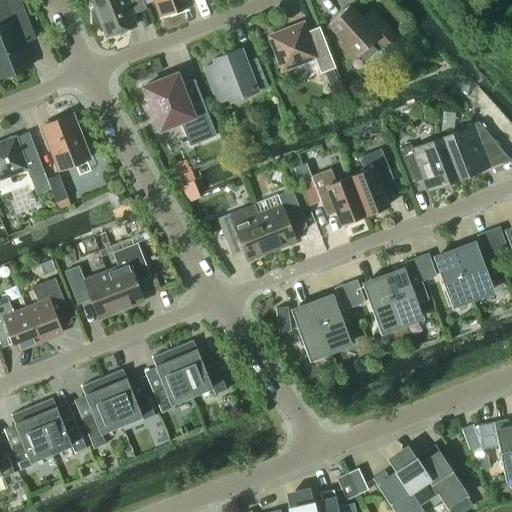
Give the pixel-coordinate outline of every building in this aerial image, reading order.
[(0,0),(0,77),(1,78),(0,76),(28,65),(29,67),(30,66),(18,37),(20,36),(20,34),(16,22),(28,18),(20,0),(0,0)] [(91,0),(95,9),(91,10),(92,24),(100,21),(106,36),(136,25),(130,10),(145,5),(143,0),(91,0)] [(155,0),(161,15),(190,4),(188,0),(155,0)] [(349,6),(329,24),(344,41),(339,45),(351,59),(375,38),(384,47),(395,37),(371,10),(370,11),(374,15),(364,23),(349,6)] [(302,24),(270,36),(282,68),(314,56),(320,73),(324,71),(333,68),(335,67),(320,30),(307,35),(302,24)] [(215,63),(204,67),(218,102),(230,98),(231,101),(268,86),(257,57),(245,62),(240,48),(213,59),(215,63)] [(333,68),(324,71),(329,85),(338,81),(333,68)] [(143,86),(160,130),(180,122),(190,145),(216,135),(194,79),(181,84),(179,79),(171,83),(169,76),(143,86)] [(72,114),(42,126),(59,170),(89,158),(72,114)] [(479,122),(444,136),(460,177),(509,158),(479,122)] [(15,136),(0,142),(0,179),(26,170),(30,178),(43,173),(35,150),(22,155),(15,136)] [(460,177),(444,136),(413,148),(411,144),(400,148),(413,182),(423,178),(428,190),(460,177)] [(364,170),(350,176),(365,214),(388,205),(378,179),(391,174),(381,148),(359,157),(364,170)] [(172,165),(180,185),(194,179),(186,159),(172,165)] [(341,223),(365,214),(350,176),(336,182),(330,168),(311,176),(321,201),(331,197),(341,223)] [(58,174),(46,178),(59,208),(70,204),(58,174)] [(278,195),(254,204),(257,213),(272,251),(296,241),(288,219),(302,214),(292,189),(278,195)] [(230,213),(217,218),(227,243),(239,238),(247,260),(272,251),(257,213),(254,204),(230,213)] [(499,226),(488,230),(496,253),(508,249),(499,226)] [(496,253),(488,230),(477,235),(485,257),(496,253)] [(475,240),(454,248),(457,256),(473,299),(494,291),(475,240)] [(106,271),(121,309),(144,300),(136,281),(150,276),(137,242),(112,252),(118,267),(106,271)] [(454,248),(433,256),(452,307),(473,299),(457,256),(454,248)] [(428,253),(417,257),(425,279),(436,275),(428,253)] [(417,257),(406,261),(409,268),(414,283),(421,280),(425,279),(417,257)] [(121,309),(106,271),(84,280),(78,265),(64,271),(77,304),(91,299),(98,318),(121,309)] [(404,267),(383,275),(386,283),(402,326),(423,318),(417,303),(428,298),(421,280),(414,283),(409,268),(405,270),(404,267)] [(383,275),(362,282),(381,333),(402,326),(386,283),(383,275)] [(38,303),(26,308),(39,341),(62,332),(51,305),(63,300),(54,278),(32,286),(38,303)] [(357,279),(346,284),(354,306),(365,302),(357,279)] [(346,284),(335,288),(337,295),(343,310),(354,306),(346,284)] [(16,350),(39,341),(26,308),(13,312),(7,296),(4,297),(0,288),(0,325),(5,323),(16,350)] [(332,293),(311,301),(329,349),(330,352),(351,344),(350,341),(339,311),(343,310),(337,295),(334,296),(332,293)] [(311,301),(291,309),(309,360),(330,352),(329,349),(311,301)] [(287,307),(276,308),(279,332),(291,330),(287,307)] [(171,348),(175,357),(191,395),(212,387),(215,394),(226,389),(215,364),(204,368),(192,340),(171,348)] [(191,395),(175,357),(171,348),(151,357),(163,385),(151,390),(161,412),(173,407),(171,403),(191,395)] [(101,377),(105,386),(121,424),(141,415),(143,419),(154,415),(145,392),(134,397),(122,369),(101,377)] [(121,424),(105,386),(101,377),(81,386),(92,414),(81,419),(94,448),(105,443),(101,432),(121,424)] [(31,406),(35,415),(51,453),(71,444),(74,452),(85,447),(75,421),(64,426),(52,397),(31,406)] [(30,461),(51,453),(35,415),(31,406),(10,414),(22,443),(11,447),(21,469),(32,465),(30,461)] [(507,419),(493,422),(505,480),(511,478),(511,434),(510,435),(507,419)] [(479,446),(470,425),(458,429),(467,451),(479,446)] [(407,444),(387,458),(394,469),(395,470),(400,478),(401,478),(419,505),(419,504),(424,511),(442,499),(437,492),(438,492),(424,471),(425,471),(419,463),(415,456),(407,444)] [(427,458),(419,463),(425,471),(424,471),(438,492),(437,492),(442,499),(447,507),(467,494),(435,445),(423,452),(427,458)] [(0,473),(1,473),(2,477),(14,472),(4,450),(0,451),(0,473)] [(487,455),(478,457),(480,468),(489,467),(487,455)] [(358,467),(347,472),(357,494),(368,489),(358,467)] [(384,470),(372,478),(395,511),(424,511),(419,504),(419,505),(401,478),(400,478),(395,470),(388,475),(384,470)] [(346,499),(357,494),(347,472),(336,477),(346,499)] [(309,486),(285,492),(289,505),(290,511),(314,511),(314,510),(315,510),(313,501),(312,499),(309,486)] [(321,499),(313,501),(315,510),(314,510),(314,511),(354,511),(353,503),(337,507),(333,489),(320,493),(321,499)]
